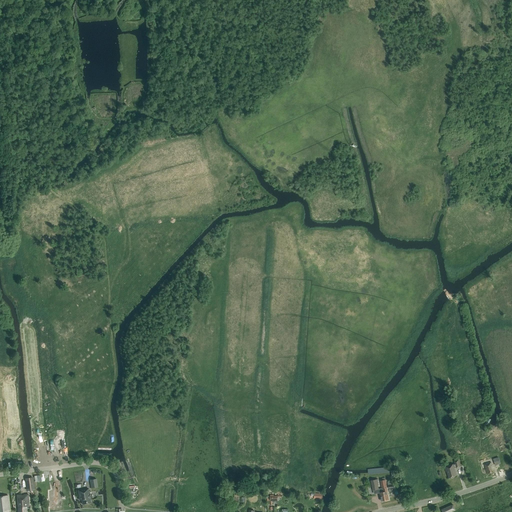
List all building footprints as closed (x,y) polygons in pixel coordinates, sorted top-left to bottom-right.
[(32,446),(33,458),(37,458),(38,465),(42,465),(40,445),(32,446)] [(489,466),(490,470),(498,468),(494,455),(486,458),(487,462),(481,463),(483,468),(489,466)] [(455,463),(444,467),(446,471),(447,471),(449,478),(451,477),(452,477),(454,477),(454,476),(457,475),(454,468),(460,467),(458,460),(454,461),(455,463)] [(67,484),(64,473),(58,474),(61,485),(67,484)] [(35,490),(33,477),(25,478),(25,480),(27,488),(26,488),(26,491),(35,490)] [(382,489),(383,488),(384,492),(380,493),(382,501),(389,500),(387,491),(388,491),(387,487),(386,480),(380,480),(382,489)] [(64,488),(54,490),(58,508),(65,507),(63,495),(65,494),(64,488)] [(78,490),(80,500),(82,500),(82,504),(91,503),(90,498),(91,498),(90,494),(90,493),(89,494),(88,488),(78,490)] [(50,491),(45,492),(46,497),(47,497),(50,510),(58,508),(54,490),(50,491)] [(29,506),(28,494),(17,495),(18,511),(27,511),(27,506),(29,506)] [(6,511),(7,511),(10,511),(8,495),(0,496),(0,511),(6,511)]
